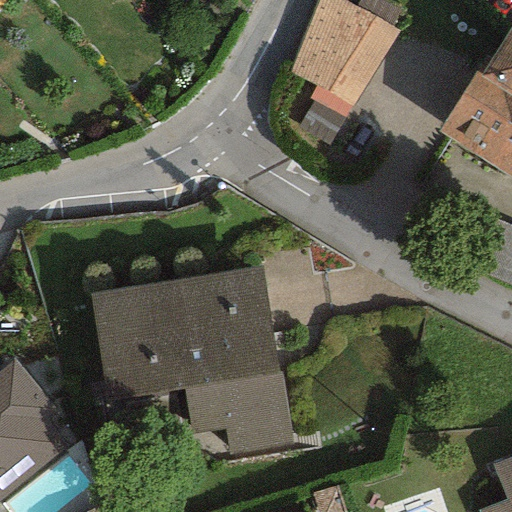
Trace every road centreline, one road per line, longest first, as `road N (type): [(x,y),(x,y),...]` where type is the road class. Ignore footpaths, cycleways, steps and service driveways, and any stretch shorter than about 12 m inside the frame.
road 1 (residential): [(205,131),(363,239),(511,318)]
road 2 (residential): [(205,131),(0,207)]
road 3 (residential): [(289,0),(205,131)]
